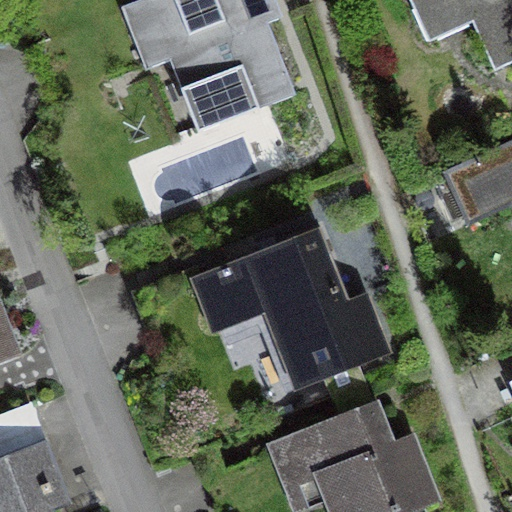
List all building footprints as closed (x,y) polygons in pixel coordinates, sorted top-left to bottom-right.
[(141,0),(142,3),(119,12),(142,72),(168,62),(196,134),(294,96),(256,0),(141,0)] [(511,0),(408,0),(431,49),(475,28),(498,78),(511,71),(511,0)] [(511,173),(455,198),(473,238),(511,220),(511,173)] [(321,230),(189,282),(217,351),(268,330),(293,393),(394,352),(368,285),(347,294),(321,230)] [(0,313),(0,368),(19,362),(0,313)] [(379,401),(266,444),(292,511),(303,511),(325,504),(328,511),(429,511),(443,507),(416,434),(394,442),(379,401)] [(68,511),(44,449),(0,466),(0,511),(68,511)]
